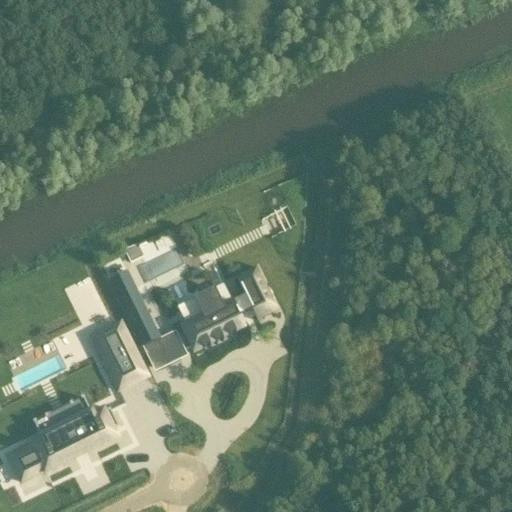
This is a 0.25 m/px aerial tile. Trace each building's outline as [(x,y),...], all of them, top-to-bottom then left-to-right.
[(160,341),(144,309),(127,273),(108,282),(142,350),(160,341)] [(238,285),(246,301),(230,308),(223,292),(195,306),(203,322),(181,333),(194,357),(243,333),(237,322),(253,314),(258,325),(275,317),(255,276),(238,285)] [(43,306),(50,320),(81,306),(75,292),(43,306)] [(119,393),(147,379),(120,325),(92,339),(119,393)] [(31,451),(10,461),(21,484),(43,474),(44,476),(46,475),(45,472),(54,468),(55,470),(58,469),(57,467),(66,462),(67,465),(69,463),(68,462),(74,459),(75,460),(76,460),(76,458),(83,454),(84,456),(86,455),(85,453),(91,451),(91,452),(94,451),(90,444),(119,430),(109,411),(104,414),(103,412),(101,413),(102,416),(93,420),(90,415),(88,416),(88,417),(79,422),(79,421),(76,422),(77,423),(73,425),(73,424),(70,426),(61,431),(61,430),(58,431),(59,432),(55,434),(54,433),(52,434),(52,435),(43,440),(43,439),(40,440),(43,445),(34,449),(33,447),(30,448),(31,451)]
